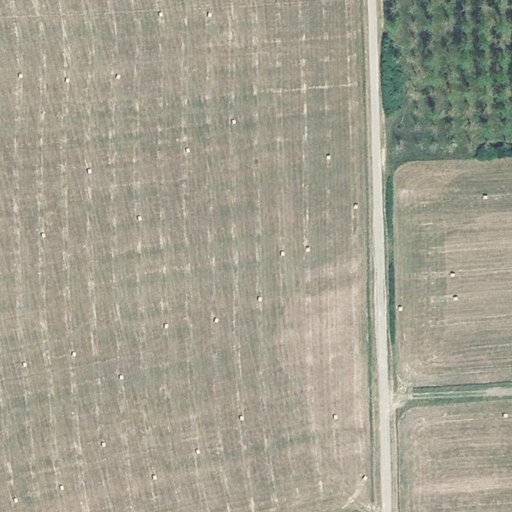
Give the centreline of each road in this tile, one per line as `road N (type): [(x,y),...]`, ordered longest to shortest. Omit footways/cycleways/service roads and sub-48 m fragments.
road 1 (track): [(386,511),(371,0)]
road 2 (track): [(383,400),(511,392)]
